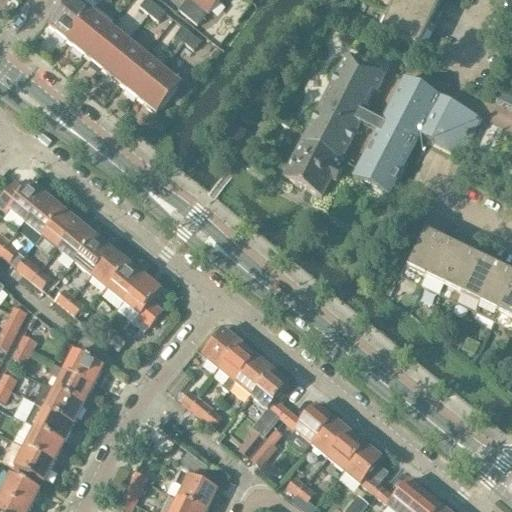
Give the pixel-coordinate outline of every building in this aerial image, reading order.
[(72,0),(49,29),(67,44),(90,15),(91,15),(73,0),(72,0)] [(139,9),(148,17),(155,8),(146,0),(139,9)] [(188,0),(178,13),(196,28),(206,16),(208,17),(221,0),(188,0)] [(405,0),(397,0),(390,15),(427,32),(436,15),(405,0)] [(405,0),(436,15),(442,0),(405,0)] [(155,8),(148,17),(157,25),(165,16),(155,8)] [(90,15),(67,44),(85,59),(109,29),(91,15),(90,15)] [(390,15),(381,34),(418,52),(427,32),(390,15)] [(109,29),(85,59),(102,73),(120,51),(127,43),(109,29)] [(174,38),(183,46),(191,36),(182,29),(174,38)] [(191,36),(183,46),(192,53),(200,44),(191,36)] [(120,51),(102,73),(120,87),(144,58),(127,43),(120,51)] [(144,58),(120,87),(138,102),(162,72),(144,58)] [(376,95),(384,79),(345,59),(283,179),(322,199),(331,182),(336,185),(342,172),(337,170),(359,126),(377,135),(353,181),(387,198),(418,137),(451,154),(452,154),(457,157),(476,120),(449,106),(416,88),(415,90),(403,83),(381,126),(364,117),(368,110),(366,109),(374,95),(376,95)] [(162,72),(138,102),(156,117),(180,87),(162,72)] [(511,111),(511,91),(501,86),(493,103),(511,111)] [(218,145),(233,153),(244,134),(228,126),(218,145)] [(0,212),(6,217),(9,213),(25,226),(46,200),(30,186),(24,194),(13,185),(0,201),(0,212)] [(46,200),(25,226),(41,239),(62,213),(46,200)] [(62,213),(41,239),(58,253),(79,227),(62,213)] [(79,227),(58,253),(75,267),(96,241),(79,227)] [(404,278),(423,287),(444,245),(424,236),(404,278)] [(96,241),(75,267),(92,281),(113,254),(96,241)] [(444,245),(423,287),(441,295),(461,253),(444,245)] [(8,247),(0,256),(0,259),(8,266),(17,255),(8,247)] [(461,253),(441,295),(460,304),(480,262),(461,253)] [(113,254),(92,281),(108,294),(129,268),(113,254)] [(16,272),(22,277),(31,285),(40,274),(24,261),(16,272)] [(480,262),(460,304),(477,313),(498,271),(480,262)] [(129,268),(108,294),(124,307),(146,281),(129,268)] [(511,277),(498,271),(477,313),(495,321),(511,285),(511,277)] [(40,274),(31,285),(41,293),(50,282),(40,274)] [(146,281),(124,307),(138,319),(135,323),(147,332),(161,315),(151,306),(161,294),(146,281)] [(511,285),(495,321),(493,326),(511,335),(511,332),(511,285)] [(64,292),(55,305),(66,314),(76,302),(64,292)] [(76,302),(66,314),(74,320),(84,308),(76,302)] [(8,321),(21,328),(26,317),(13,310),(10,317),(11,317),(8,321)] [(10,317),(0,337),(13,344),(21,328),(8,321),(11,317),(10,317)] [(96,320),(86,330),(98,340),(107,329),(96,320)] [(107,329),(98,340),(106,347),(115,336),(107,329)] [(222,333),(201,359),(218,373),(240,347),(222,333)] [(0,337),(0,352),(7,356),(13,344),(0,337)] [(23,339),(17,351),(30,357),(36,346),(23,339)] [(473,358),(479,347),(467,341),(461,353),(473,358)] [(240,347),(218,373),(228,381),(221,391),(227,396),(235,387),(256,360),(240,347)] [(17,351),(11,362),(24,368),(30,357),(17,351)] [(52,368),(93,389),(103,370),(72,354),(62,373),(52,368)] [(256,360),(235,387),(251,400),(272,373),(256,360)] [(485,363),(481,373),(491,377),(495,367),(485,363)] [(57,383),(52,392),(83,409),(93,389),(52,368),(47,377),(57,383)] [(272,373),(251,400),(281,424),(289,416),(275,404),(289,387),(272,373)] [(4,377),(0,384),(0,389),(11,395),(17,384),(4,377)] [(34,407),(43,412),(74,427),(83,409),(52,392),(44,388),(34,407)] [(0,389),(0,404),(5,407),(11,395),(0,389)] [(189,394),(180,405),(190,414),(200,403),(189,394)] [(200,403),(190,414),(204,425),(213,414),(200,403)] [(293,436),(310,450),(332,422),(315,408),(301,426),(289,416),(281,424),(294,434),(293,436)] [(43,412),(33,430),(64,447),(74,427),(43,412)] [(213,414),(204,425),(213,433),(222,421),(213,414)] [(332,422),(310,450),(326,463),(349,436),(332,422)] [(263,425),(239,453),(248,461),(266,441),(264,440),(271,432),(263,425)] [(33,430),(23,450),(54,466),(64,447),(33,430)] [(349,436),(326,463),(333,468),(343,476),(366,449),(349,436)] [(267,443),(251,463),(260,471),(277,451),(267,443)] [(366,449),(343,476),(360,490),(360,489),(374,500),(381,491),(378,488),(367,480),(377,467),(381,462),(366,449)] [(23,450),(12,470),(43,486),(54,466),(23,450)] [(377,467),(367,480),(378,488),(388,476),(377,467)] [(135,475),(129,487),(142,494),(149,482),(135,475)] [(177,501),(177,502),(197,511),(208,511),(217,493),(180,475),(169,497),(177,501)] [(10,477),(0,496),(0,497),(29,511),(40,493),(10,477)] [(294,481),(286,492),(296,500),(305,489),(294,481)] [(386,510),(388,511),(413,511),(425,498),(408,484),(394,501),(381,491),(374,500),(386,510)] [(129,487),(122,502),(121,502),(135,509),(142,494),(129,487)] [(305,489),(296,500),(306,508),(308,505),(315,497),(305,489)] [(29,511),(0,497),(0,511),(29,511)] [(425,498),(413,511),(441,511),(442,511),(425,498)] [(363,511),(368,506),(358,499),(346,511),(363,511)] [(296,500),(291,506),(299,511),(316,511),(317,511),(308,505),(306,508),(296,500)] [(121,502),(116,511),(133,511),(135,509),(121,502)] [(197,511),(177,502),(171,511),(197,511)]
